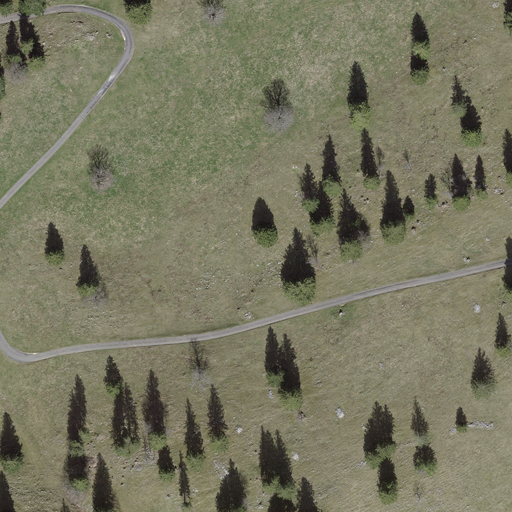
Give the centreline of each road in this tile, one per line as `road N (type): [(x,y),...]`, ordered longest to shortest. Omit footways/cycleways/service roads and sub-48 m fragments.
road 1 (unclassified): [(0,338),(13,353),(33,357),(198,337),(511,261)]
road 2 (unclassified): [(0,20),(78,8),(116,21),(129,43),(92,103),(0,204)]
